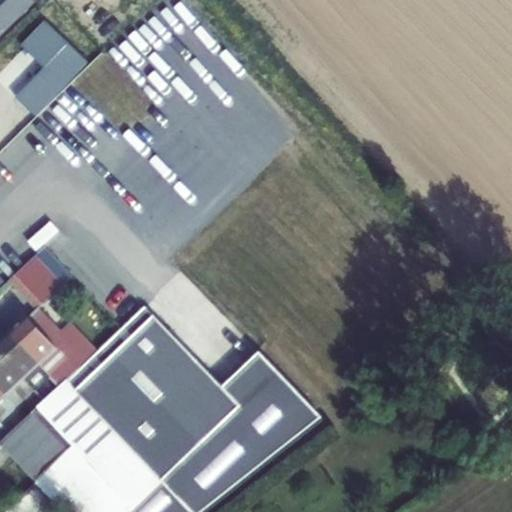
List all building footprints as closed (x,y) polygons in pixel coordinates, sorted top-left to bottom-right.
[(31,0),(0,0),(0,31),(32,0),(31,0)] [(23,49),(0,74),(0,101),(4,106),(41,66),(23,49)] [(38,257),(16,281),(42,311),(43,310),(66,289),(38,257)] [(84,366),(75,374),(150,455),(144,461),(164,481),(132,511),(201,511),(319,422),(275,375),(238,409),(223,392),(146,309),(98,353),(84,366)] [(42,311),(14,336),(61,387),(75,374),(84,366),(59,339),(64,334),(43,310),(42,311)] [(64,334),(59,339),(84,366),(98,353),(74,326),(64,334)] [(0,348),(0,354),(44,402),(61,387),(14,336),(0,348)] [(0,354),(0,388),(27,418),(40,406),(44,402),(0,354)] [(238,409),(275,375),(259,358),(223,392),(238,409)] [(44,402),(40,406),(78,445),(39,483),(55,500),(66,511),(132,511),(164,481),(144,461),(150,455),(75,374),(61,387),(44,402)] [(27,418),(0,388),(0,425),(9,434),(19,425),(27,418)] [(78,445),(40,406),(27,418),(19,425),(9,434),(0,442),(0,444),(39,483),(78,445)] [(0,442),(9,434),(0,425),(0,442)] [(42,511),(55,500),(39,483),(8,511),(42,511)]
